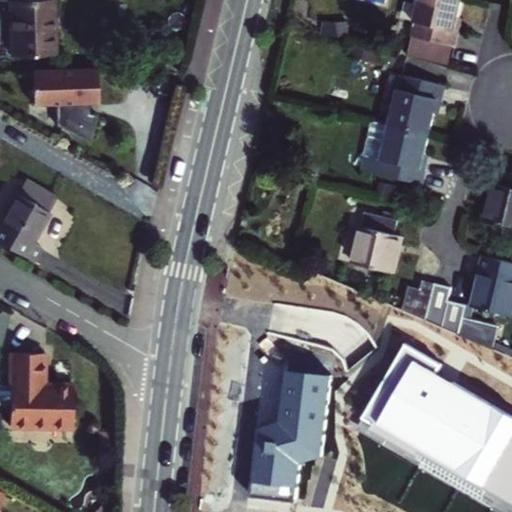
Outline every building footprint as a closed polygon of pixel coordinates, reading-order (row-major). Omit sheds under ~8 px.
[(8,0),(13,0),(18,56),(64,52),(59,0),(4,0),(5,0),(8,0)] [(466,51),(469,52),(474,30),(468,29),(474,3),(461,0),(434,0),(424,41),(429,42),(466,51)] [(461,72),(466,51),(429,42),(424,63),(461,72)] [(95,68),(30,69),(30,105),(53,105),(86,103),(96,103),(95,68)] [(403,127),(443,136),(449,111),(454,113),(460,91),(414,81),(403,127)] [(86,114),(86,103),(53,105),(53,126),(86,144),(93,115),(86,114)] [(403,127),(390,124),(382,156),(386,157),(381,175),(435,189),(441,168),(435,167),(443,136),(403,127)] [(18,194),(51,212),(60,197),(26,179),(18,194)] [(511,184),(501,221),(511,223),(511,184)] [(0,224),(0,242),(36,263),(43,250),(33,245),(51,212),(18,194),(0,224)] [(381,217),(368,268),(408,278),(417,241),(409,239),(413,225),(381,217)] [(501,256),(498,269),(506,271),(509,258),(501,256)] [(506,271),(498,269),(489,305),(489,306),(511,311),(511,258),(509,258),(506,271)] [(417,287),(411,311),(439,323),(449,284),(435,281),(432,291),(417,287)] [(439,323),(472,337),(480,303),(462,299),(465,288),(449,284),(439,323)] [(489,305),(480,303),(472,337),(480,341),(489,306),(489,305)] [(0,344),(1,345),(8,313),(0,311),(0,344)] [(363,420),(511,503),(511,415),(437,374),(443,364),(407,344),(363,420)] [(6,427),(69,429),(70,385),(48,385),(48,388),(40,388),(40,385),(41,353),(8,352),(8,356),(7,372),(7,385),(0,384),(0,404),(6,404),(6,427)] [(258,427),(252,495),(296,499),(300,465),(326,456),(334,376),(288,371),(283,421),(258,427)]
